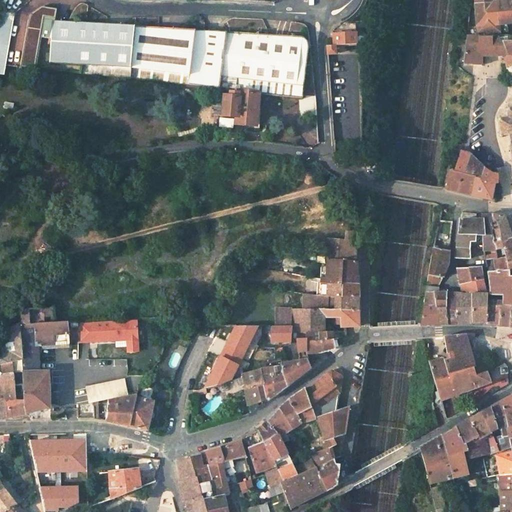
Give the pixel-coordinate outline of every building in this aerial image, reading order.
[(511,2),(505,3),(492,4),(492,0),(476,0),(476,24),(476,30),(471,30),(466,30),(466,38),(490,34),(503,33),(504,35),(510,35),(509,33),(509,31),(509,29),(510,28),(511,26),(511,25),(511,2)] [(40,3),(25,11),(19,66),(34,67),(39,14),(54,15),(55,5),(40,3)] [(0,70),(2,71),(10,10),(0,8),(0,70)] [(297,38),(50,17),(44,69),(237,90),(256,93),(298,97),(303,98),(308,52),(306,42),(297,38)] [(333,35),(333,46),(335,46),(355,44),(355,33),(360,33),(360,23),(346,25),(347,34),(333,35)] [(490,34),(466,38),(464,53),(463,65),(476,65),(479,65),(479,57),(496,56),(501,56),(501,58),(511,54),(511,25),(511,26),(510,28),(509,29),(509,31),(509,33),(510,35),(504,35),(503,33),(490,34)] [(326,51),(327,55),(335,55),(335,51),(335,46),(333,46),(326,47),(326,51)] [(511,54),(501,58),(503,69),(507,68),(511,66),(511,54)] [(233,98),(222,96),(220,116),(235,117),(235,124),(253,126),(256,93),(237,90),(234,93),(233,98)] [(303,98),(298,97),(299,120),(314,121),(317,120),(316,99),(303,98)] [(511,106),(505,108),(507,117),(497,118),(498,137),(509,136),(511,158),(511,172),(511,106)] [(460,153),(455,165),(464,168),(469,157),(465,155),(460,153)] [(464,168),(462,174),(474,177),(477,178),(480,179),(483,170),(478,164),(471,157),(469,157),(464,168)] [(455,165),(452,171),(462,174),(464,168),(455,165)] [(449,170),(445,189),(469,195),(474,177),(462,174),(452,171),(449,170)] [(477,178),(473,196),(490,200),(493,184),(496,184),(496,175),(483,170),(480,179),(477,178)] [(345,225),(358,226),(359,211),(346,210),(345,225)] [(482,236),(484,250),(495,249),(494,239),(491,216),(486,216),(480,216),(481,220),(482,236)] [(491,216),(494,239),(501,239),(511,237),(503,216),(491,216)] [(459,221),(456,257),(456,258),(469,258),(469,242),(474,242),(474,236),(482,236),(481,220),(461,220),(459,221)] [(344,241),(327,240),(326,257),(326,259),(328,259),(356,263),(358,232),(345,231),(344,241)] [(511,239),(511,237),(501,239),(504,250),(505,253),(505,255),(511,252),(511,239)] [(495,249),(495,251),(502,250),(504,250),(501,239),(494,239),(495,249)] [(429,264),(426,287),(439,287),(443,275),(446,266),(448,252),(433,249),(429,264)] [(356,263),(328,259),(326,278),(357,286),(356,263)] [(494,262),(495,272),(510,274),(510,272),(511,270),(511,259),(506,262),(494,262)] [(485,289),(488,295),(491,295),(492,297),(503,296),(503,301),(509,300),(510,292),(511,291),(511,278),(510,279),(510,274),(495,272),(494,262),(486,263),(486,267),(490,276),(491,289),(485,289)] [(460,283),(462,294),(472,295),(488,295),(485,289),(480,277),(479,268),(457,268),(460,283)] [(326,278),(321,278),(320,279),(317,295),(357,299),(357,286),(326,278)] [(425,290),(423,307),(436,306),(437,309),(447,309),(446,294),(446,290),(443,290),(440,290),(425,290)] [(493,302),(493,306),(511,306),(511,291),(510,292),(509,300),(503,301),(493,302)] [(273,337),(298,337),(298,350),(307,350),(307,352),(318,353),(332,350),(331,339),(331,333),(326,333),(325,318),(335,319),(335,325),(339,326),(340,328),(359,328),(357,299),(317,295),(301,293),(301,308),(276,308),(277,325),(273,325),(273,337)] [(447,309),(447,324),(454,324),(455,310),(456,294),(451,294),(446,294),(447,309)] [(456,294),(455,310),(468,310),(472,310),(472,295),(462,294),(458,294),(456,294)] [(472,310),(472,323),(485,323),(487,306),(493,306),(493,302),(487,303),(488,295),(472,295),(472,310)] [(423,307),(420,324),(438,323),(437,309),(436,306),(423,307)] [(487,306),(485,323),(509,324),(509,314),(511,306),(493,306),(487,306)] [(53,309),(22,311),(22,324),(53,324),(53,309)] [(438,323),(438,325),(447,324),(447,309),(437,309),(438,323)] [(455,310),(454,324),(468,323),(468,310),(455,310)] [(137,320),(79,322),(80,342),(126,340),(127,352),(138,351),(137,320)] [(6,350),(0,351),(0,365),(14,365),(25,364),(22,324),(5,332),(6,350)] [(53,324),(22,324),(25,364),(14,365),(15,372),(15,373),(25,373),(27,401),(23,401),(24,416),(28,415),(32,420),(51,420),(49,373),(39,373),(37,347),(68,345),(66,324),(53,324)] [(443,359),(447,371),(451,370),(452,374),(473,368),(466,340),(466,337),(465,335),(444,336),(444,340),(446,352),(443,352),(443,359)] [(304,359),(280,366),(281,367),(287,387),(309,367),(307,358),(304,359)] [(440,360),(428,362),(435,382),(449,378),(447,371),(443,359),(440,360)] [(281,367),(261,369),(269,402),(287,387),(281,367)] [(451,370),(447,371),(449,378),(474,370),(473,368),(452,374),(451,370)] [(261,369),(244,377),(248,408),(269,402),(261,369)] [(474,370),(449,378),(450,380),(454,379),(455,382),(475,375),(475,374),(474,370)] [(331,371),(307,389),(315,416),(336,410),(341,377),(331,371)] [(446,399),(489,383),(488,377),(487,371),(481,372),(482,374),(475,375),(455,382),(454,379),(450,380),(449,378),(435,382),(441,401),(446,399)] [(15,375),(0,376),(0,396),(3,417),(24,416),(23,401),(17,402),(15,375)] [(123,379),(85,387),(88,403),(94,402),(99,401),(108,399),(127,395),(123,379)] [(304,389),(289,400),(301,424),(316,418),(315,416),(307,389),(306,390),(304,389)] [(511,395),(500,401),(505,414),(511,412),(511,395)] [(136,397),(109,402),(107,421),(113,422),(129,426),(136,399),(136,397)] [(154,403),(136,399),(129,426),(147,430),(154,403)] [(283,405),(278,409),(290,430),(301,424),(289,400),(283,405)] [(490,407),(494,417),(505,414),(500,401),(490,407)] [(336,410),(315,416),(316,418),(322,439),(319,440),(322,447),(326,445),(331,443),(331,437),(343,435),(347,407),(336,410)] [(480,412),(489,431),(497,428),(498,427),(494,417),(490,407),(480,412)] [(274,413),(265,422),(277,441),(280,445),(286,442),(282,434),(290,430),(278,409),(274,413)] [(467,419),(486,454),(497,450),(493,437),(489,431),(480,412),(467,419)] [(494,417),(498,427),(505,424),(506,435),(500,436),(505,448),(511,446),(510,438),(508,424),(505,414),(494,417)] [(454,429),(466,461),(483,455),(486,454),(467,419),(454,427),(454,429)] [(265,422),(256,431),(265,447),(277,441),(265,422)] [(441,436),(453,478),(465,473),(465,470),(469,468),(468,464),(464,466),(462,462),(466,461),(454,429),(441,436)] [(251,435),(245,438),(256,472),(275,466),(272,461),(265,447),(256,431),(251,435)] [(420,451),(430,485),(453,478),(441,436),(441,435),(419,448),(420,451)] [(493,437),(497,450),(505,448),(500,436),(493,437)] [(241,439),(220,447),(223,462),(246,456),(241,439)] [(277,441),(265,447),(272,461),(286,455),(280,445),(277,441)] [(322,447),(310,452),(317,466),(332,459),(326,445),(322,447)] [(211,450),(200,454),(204,468),(223,462),(220,447),(211,450)] [(511,449),(496,455),(499,475),(511,474),(511,449)] [(189,459),(178,462),(181,474),(183,483),(179,484),(181,493),(182,501),(185,500),(186,504),(213,496),(211,490),(204,468),(200,454),(189,457),(189,459)] [(309,459),(293,467),(297,475),(313,467),(309,459)] [(317,466),(313,467),(324,489),(337,482),(339,466),(335,465),(332,459),(317,466)] [(223,462),(204,468),(211,490),(228,485),(223,462)] [(290,462),(276,468),(277,471),(283,482),(297,475),(293,467),(290,462)] [(283,482),(278,484),(283,494),(289,509),(324,489),(313,467),(297,475),(283,482)] [(139,469),(110,472),(112,500),(141,488),(139,469)] [(277,471),(266,474),(270,489),(279,486),(278,484),(283,482),(277,471)] [(511,474),(499,475),(499,491),(511,490),(511,474)] [(251,478),(239,482),(242,493),(250,491),(249,488),(253,485),(251,478)] [(0,483),(0,511),(6,511),(18,504),(1,485),(0,483)] [(228,485),(211,490),(213,496),(214,498),(224,496),(230,494),(229,490),(228,485)] [(279,486),(270,489),(273,498),(283,494),(279,486)] [(431,492),(435,511),(442,511),(443,511),(439,490),(431,492)] [(511,490),(499,491),(500,511),(511,510),(511,490)] [(213,496),(186,504),(187,511),(222,511),(227,511),(224,496),(214,498),(213,496)]
